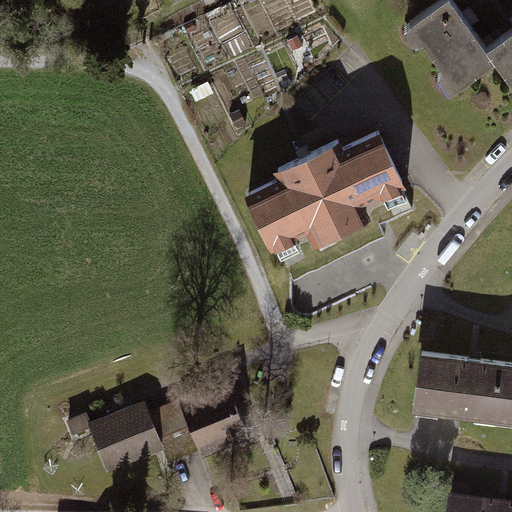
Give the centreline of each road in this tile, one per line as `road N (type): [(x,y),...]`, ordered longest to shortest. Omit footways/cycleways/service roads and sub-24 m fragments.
road 1 (track): [(0,63),(162,75),(275,321)]
road 2 (residential): [(353,511),(347,430),(374,339),(461,220),(511,166)]
